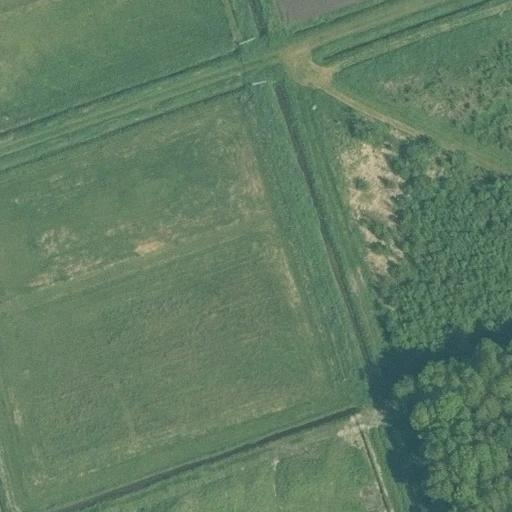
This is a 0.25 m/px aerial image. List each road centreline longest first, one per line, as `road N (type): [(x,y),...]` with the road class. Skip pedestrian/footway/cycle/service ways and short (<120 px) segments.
road 1 (track): [(0,155),(283,55)]
road 2 (track): [(443,0),(283,55)]
